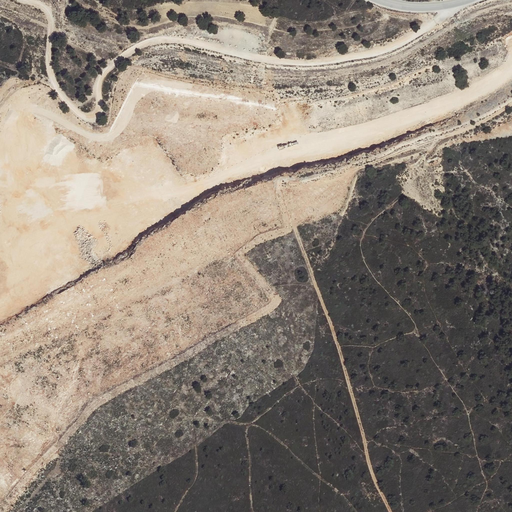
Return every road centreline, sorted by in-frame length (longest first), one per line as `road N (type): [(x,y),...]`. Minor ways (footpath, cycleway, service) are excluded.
road 1 (track): [(104,134),(83,131),(39,94),(24,97),(10,116),(11,193),(29,215),(61,224),(115,201),(193,191),(302,145),(409,124),(511,71)]
road 2 (track): [(15,0),(55,12),(54,71),(93,119),(118,67),(148,49),(196,44),(300,65),(347,62),(388,49),(474,0)]
